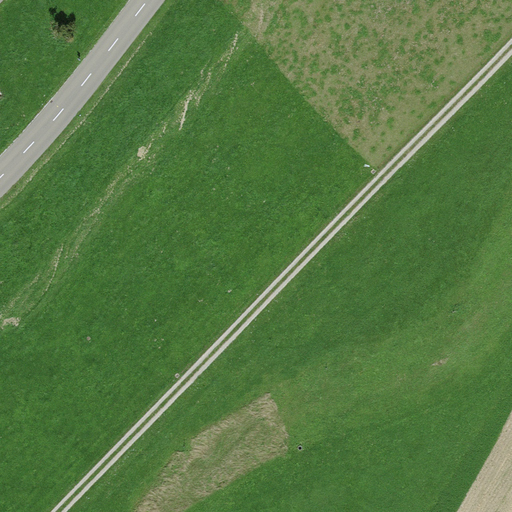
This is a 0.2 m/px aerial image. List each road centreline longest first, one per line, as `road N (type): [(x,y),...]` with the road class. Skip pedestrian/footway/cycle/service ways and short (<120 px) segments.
road 1 (track): [(59,511),(511,50)]
road 2 (tertiary): [(149,0),(0,181)]
